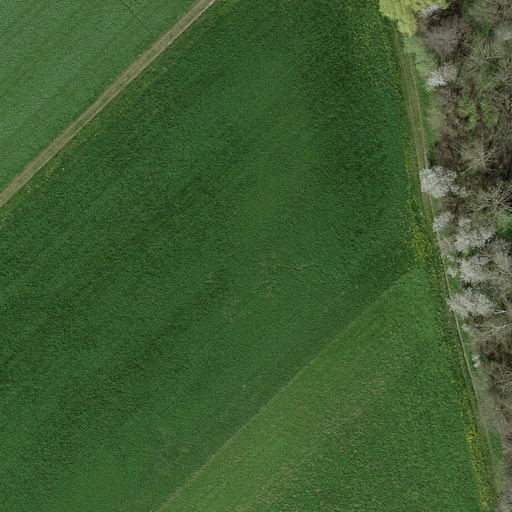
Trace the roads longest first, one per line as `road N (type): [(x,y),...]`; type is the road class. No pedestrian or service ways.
road 1 (track): [(390,0),(431,241),(502,511)]
road 2 (track): [(209,0),(0,200)]
